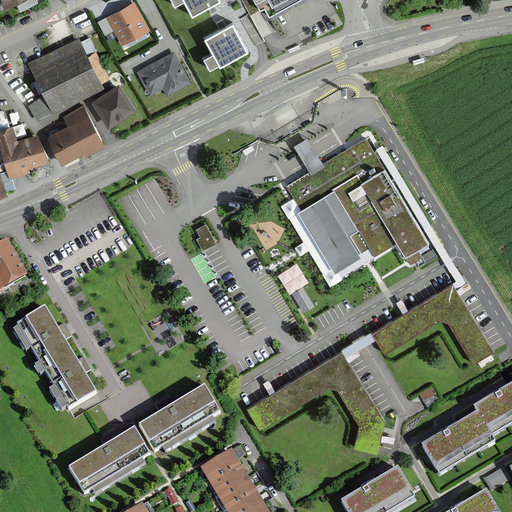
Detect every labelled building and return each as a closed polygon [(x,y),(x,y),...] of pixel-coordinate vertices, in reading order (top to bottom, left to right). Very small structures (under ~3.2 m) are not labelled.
[(34,3),(32,0),(19,0),(15,2),(20,11),(34,3)] [(185,0),(193,14),(218,0),(185,0)] [(253,0),(260,12),(266,8),(270,17),(301,0),(253,0)] [(144,29),(132,6),(110,19),(122,41),(144,29)] [(233,22),(205,37),(220,65),(248,50),(233,22)] [(40,120),(109,83),(87,40),(78,45),(75,39),(31,63),(49,96),(32,105),(40,120)] [(187,82),(172,55),(139,73),(150,92),(170,81),(174,89),(187,82)] [(131,109),(117,88),(94,102),(108,124),(131,109)] [(66,134),(54,140),(66,163),(107,141),(88,107),(68,118),(71,122),(62,126),(66,134)] [(35,139),(15,146),(9,128),(0,130),(0,193),(14,190),(7,170),(46,158),(42,146),(38,147),(35,139)] [(307,136),(293,144),(310,171),(324,163),(307,136)] [(396,243),(409,264),(418,258),(414,251),(427,242),(377,159),(380,156),(379,153),(377,150),(373,153),(365,138),(324,163),(317,167),(310,171),(286,186),(300,209),(299,210),(317,239),(335,270),(361,254),(360,253),(369,247),(374,256),(396,243)] [(202,250),(214,243),(204,225),(196,230),(200,237),(196,239),(202,250)] [(0,287),(22,275),(5,245),(0,248),(0,287)] [(424,263),(436,256),(431,249),(420,256),(424,263)] [(475,362),(490,353),(454,293),(445,291),(373,335),(382,351),(438,317),(449,319),(475,362)] [(67,411),(95,394),(44,309),(16,325),(67,411)] [(342,349),(346,355),(376,337),(371,329),(342,347),(342,349)] [(342,349),(247,406),(260,427),(329,386),(337,387),(359,423),(354,446),(378,452),(385,419),(342,349)] [(490,379),(501,372),(498,366),(486,372),(490,379)] [(139,425),(154,451),(220,411),(205,385),(139,425)] [(433,387),(420,395),(427,407),(440,400),(433,387)] [(511,392),(479,412),(483,418),(496,440),(511,430),(511,392)] [(483,418),(427,451),(443,479),(499,446),(496,440),(483,418)] [(83,495),(149,456),(133,430),(68,469),(83,495)] [(202,468),(211,482),(237,466),(228,453),(202,468)] [(211,482),(219,495),(245,480),(237,466),(211,482)] [(511,480),(504,469),(485,479),(492,491),(511,480)] [(400,472),(343,505),(347,511),(396,511),(417,500),(400,472)] [(219,495),(227,509),(253,493),(245,480),(219,495)] [(227,509),(228,511),(251,511),(261,506),(253,493),(227,509)] [(458,511),(500,511),(490,494),(458,511)]
